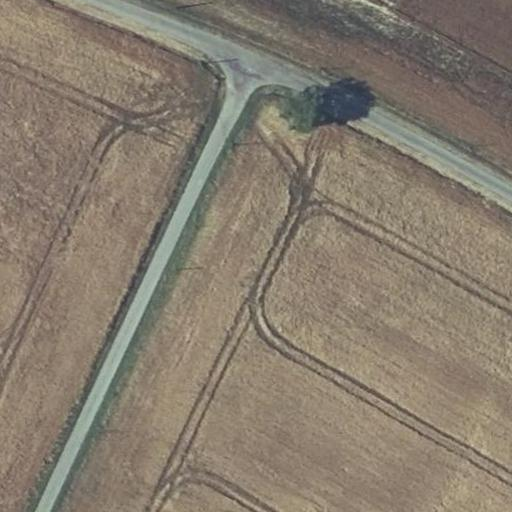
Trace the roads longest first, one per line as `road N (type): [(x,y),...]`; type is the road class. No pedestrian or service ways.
road 1 (unclassified): [(250,65),(47,511)]
road 2 (tertiary): [(250,65),(405,133),(511,194)]
road 3 (tertiary): [(95,0),(250,65)]
